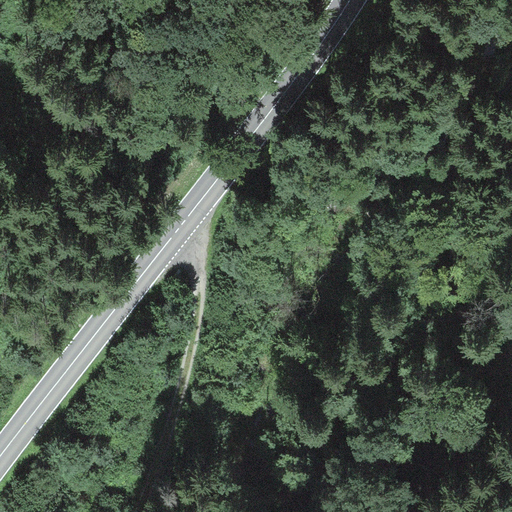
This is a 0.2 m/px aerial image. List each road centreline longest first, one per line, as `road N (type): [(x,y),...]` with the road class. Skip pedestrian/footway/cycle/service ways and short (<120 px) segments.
road 1 (tertiary): [(0,456),(184,228),(345,0)]
road 2 (track): [(140,511),(189,366),(200,261),(184,228)]
road 3 (track): [(511,372),(412,511)]
